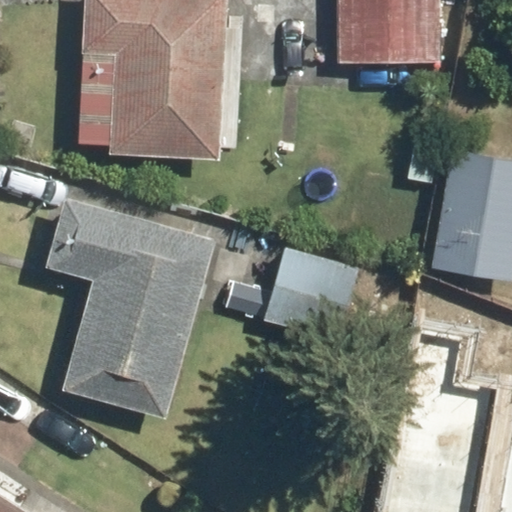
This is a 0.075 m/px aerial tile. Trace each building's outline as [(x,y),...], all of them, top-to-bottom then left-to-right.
[(88,0),(82,144),(224,151),(231,0),(88,0)] [(441,56),(440,0),(340,0),(341,56),(441,56)] [(511,160),(455,151),(438,261),(511,272),(511,160)] [(73,391),(170,415),(213,239),(149,223),(72,201),(52,267),(100,281),(73,391)] [(296,253),(275,314),(342,337),(363,276),(296,253)] [(424,334),(393,511),(477,511),(499,392),(460,385),(467,341),(424,334)] [(511,511),(511,424),(494,511),(511,511)] [(30,511),(0,492),(0,511),(30,511)]
